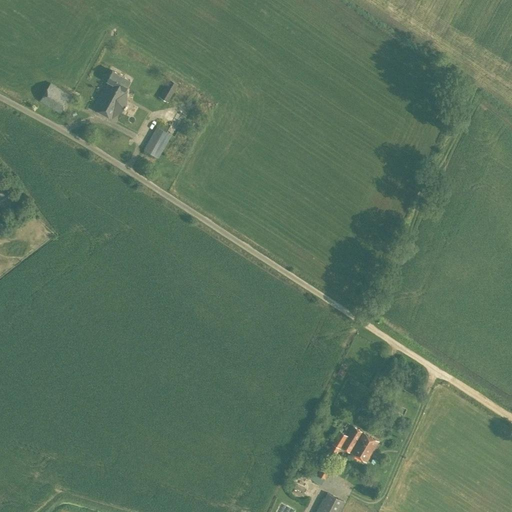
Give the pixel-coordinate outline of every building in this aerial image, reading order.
[(125,90),(130,80),(112,70),(106,80),(108,81),(93,109),(108,117),(108,116),(112,118),(126,107),(127,91),(125,90)] [(168,79),(158,96),(168,101),(178,84),(168,79)] [(50,83),(39,101),(60,114),(71,95),(50,83)] [(174,137),(156,126),(144,149),(161,158),(174,137)] [(14,190),(0,198),(0,204),(5,212),(21,202),(14,190)] [(353,426),(347,436),(339,430),(331,443),(340,448),(341,447),(366,462),(378,442),(353,426)] [(306,476),(320,485),(333,465),(321,457),(318,462),(323,465),(316,474),(310,470),(306,476)] [(339,511),(345,502),(327,492),(324,497),(323,497),(315,511),(339,511)]
